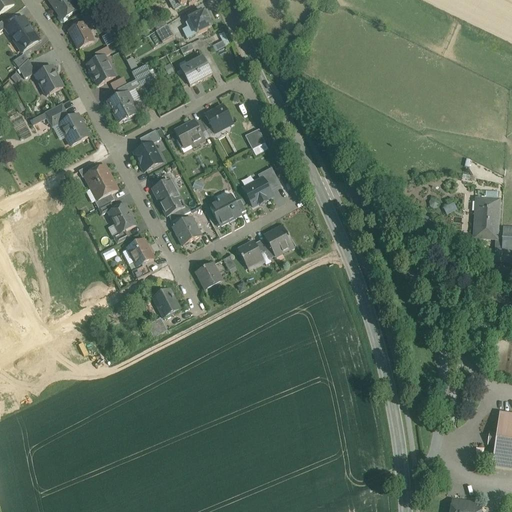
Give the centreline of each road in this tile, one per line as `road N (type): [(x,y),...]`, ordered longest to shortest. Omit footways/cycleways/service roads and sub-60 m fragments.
road 1 (residential): [(116,148),(242,80),(296,198),(177,267)]
road 2 (secondary): [(317,187),(378,345),(406,511)]
road 3 (unclassified): [(317,187),(367,202),(423,281),(445,346),(436,454)]
road 4 (secondary): [(228,0),(317,187)]
road 5 (residential): [(33,0),(116,148)]
road 6 (residential): [(43,337),(177,267)]
road 7 (residential): [(116,148),(177,267)]
road 8 (residential): [(116,148),(0,208)]
